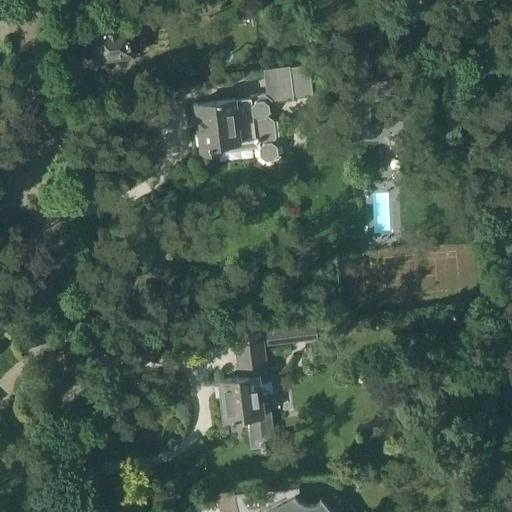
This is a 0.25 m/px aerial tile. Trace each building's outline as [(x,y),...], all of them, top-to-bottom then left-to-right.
[(164,0),(159,0),(143,2),(145,17),(166,14),(164,0)] [(95,32),(97,59),(118,56),(119,59),(130,58),(130,55),(133,55),(130,21),(103,24),(103,31),(95,32)] [(221,152),(260,148),(261,155),(266,159),(274,158),(279,153),(278,145),(273,141),(277,136),(275,119),(268,115),(271,111),(270,104),(270,103),(272,100),(295,97),(294,96),(312,94),(309,65),(290,67),(290,65),(264,68),(267,92),(255,94),(237,96),(195,101),(200,154),(221,152)] [(409,79),(361,81),(362,94),(378,94),(409,93),(409,79)] [(374,312),(354,314),(356,331),(376,328),(374,312)] [(276,445),(272,409),(265,410),(263,394),(273,393),(272,381),(270,381),(265,341),(318,335),(317,327),(333,325),(332,320),(316,322),(316,323),(233,333),(238,375),(218,378),(223,420),(248,417),(251,448),(261,447),(261,448),(266,448),(266,446),(276,445)] [(334,511),(322,496),(320,498),(321,499),(319,500),(317,501),(314,502),(312,503),(309,503),(306,502),(303,501),(300,500),(300,486),(233,491),(235,499),(236,504),(238,511),(334,511)]
